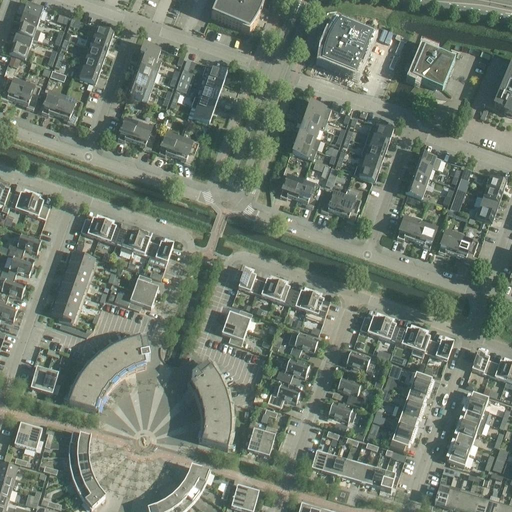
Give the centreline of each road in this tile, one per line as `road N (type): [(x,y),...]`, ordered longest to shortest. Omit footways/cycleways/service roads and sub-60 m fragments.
road 1 (residential): [(354,295),(234,257),(196,355)]
road 2 (residential): [(9,379),(73,197)]
road 3 (tertiary): [(469,337),(407,511)]
road 4 (residential): [(294,461),(354,295)]
road 5 (tertiary): [(87,157),(196,196),(229,198)]
road 6 (tertiary): [(229,198),(253,216),(365,255)]
road 7 (residential): [(409,132),(408,120),(281,75)]
road 8 (residential): [(269,70),(134,23)]
road 9 (residential): [(87,157),(134,23)]
road 10 (tertiary): [(229,198),(241,186),(281,75)]
road 11 (tertiary): [(269,70),(229,198)]
road 12 (residential): [(73,197),(182,235),(190,250)]
road 13 (residential): [(365,255),(409,132)]
road 14 (tertiary): [(365,255),(483,297)]
road 15 (residential): [(469,337),(354,295)]
